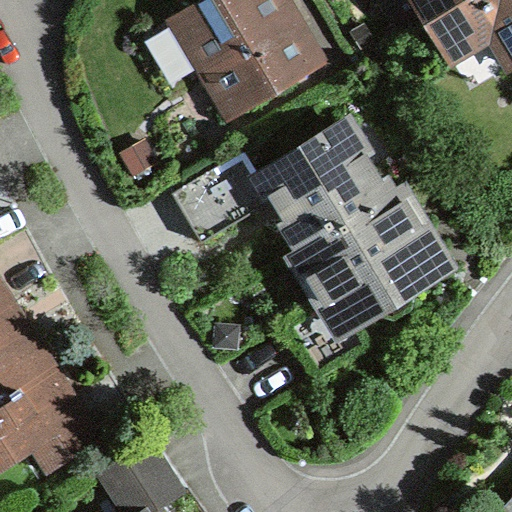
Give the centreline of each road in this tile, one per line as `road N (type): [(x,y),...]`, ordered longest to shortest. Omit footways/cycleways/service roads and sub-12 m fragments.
road 1 (residential): [(0,16),(98,223),(282,511)]
road 2 (residential): [(365,511),(511,315)]
